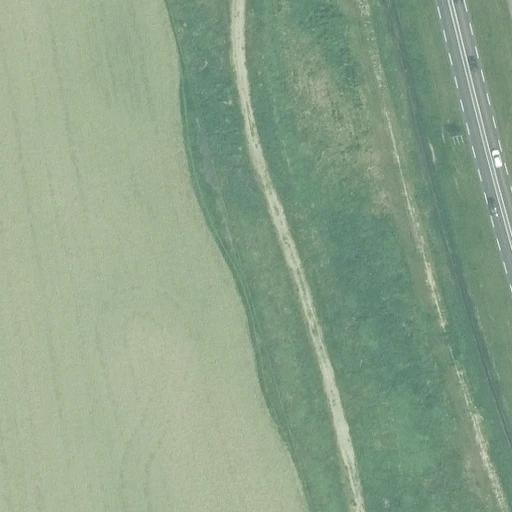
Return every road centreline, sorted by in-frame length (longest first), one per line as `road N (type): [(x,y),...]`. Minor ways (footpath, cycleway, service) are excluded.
road 1 (track): [(341,435),(263,169),(236,53),(233,0)]
road 2 (primary): [(451,0),(511,233)]
